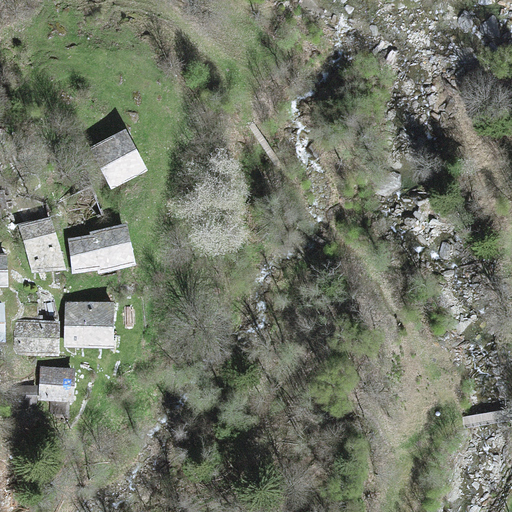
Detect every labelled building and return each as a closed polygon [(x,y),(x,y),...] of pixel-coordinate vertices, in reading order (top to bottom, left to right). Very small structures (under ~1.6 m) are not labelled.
[(87,145),(110,186),(147,167),(125,125),(87,145)] [(18,222),(31,274),(64,266),(51,214),(18,222)] [(67,236),(71,272),(97,267),(97,271),(136,262),(126,220),(89,229),(89,232),(67,236)] [(63,299),(64,344),(113,344),(112,299),(63,299)] [(13,319),(13,354),(58,353),(58,319),(13,319)] [(40,364),(38,398),(72,399),(74,366),(40,364)] [(36,406),(36,383),(18,383),(18,406),(36,406)]
